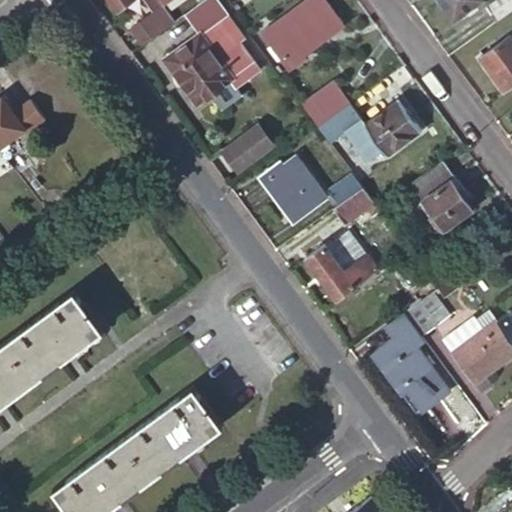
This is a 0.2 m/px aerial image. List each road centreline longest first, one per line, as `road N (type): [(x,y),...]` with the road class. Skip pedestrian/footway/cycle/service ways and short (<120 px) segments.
road 1 (residential): [(376,423),(69,0)]
road 2 (residential): [(511,166),(389,0)]
road 3 (residential): [(256,511),(376,423)]
road 4 (unknown): [(112,353),(0,436)]
